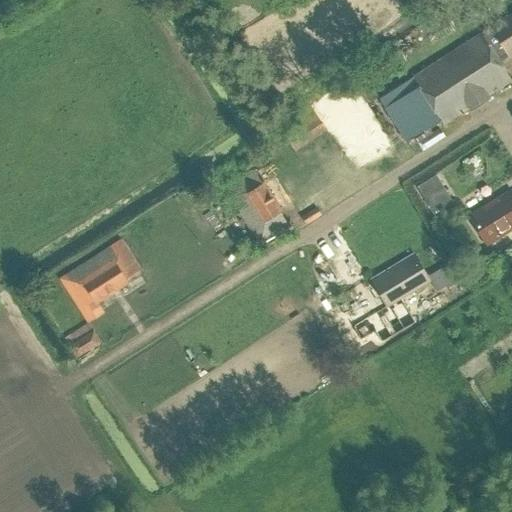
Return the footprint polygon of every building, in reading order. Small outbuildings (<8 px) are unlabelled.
[(511,13),(507,17),(506,16),(490,27),(479,33),(379,97),(406,140),(440,119),(443,124),(510,80),(497,61),(511,51),(511,13)] [(432,44),(456,30),(447,15),(423,29),(432,44)] [(377,95),(368,82),(393,66),(384,50),(349,73),(351,76),(345,79),(362,105),(377,95)] [(287,130),(301,149),(331,127),(317,108),(287,130)] [(277,217),(286,213),(265,171),(229,189),(257,244),(284,231),(277,217)] [(439,189),(432,178),(418,187),(424,198),(439,189)] [(511,193),(509,188),(467,214),(486,245),(511,228),(511,193)] [(96,302),(129,282),(127,278),(140,269),(120,238),(58,277),(77,309),(94,299),(96,302)] [(386,305),(429,280),(412,252),(370,278),(386,305)] [(363,347),(395,327),(385,311),(352,331),(363,347)] [(76,356),(102,341),(94,328),(68,344),(76,356)]
